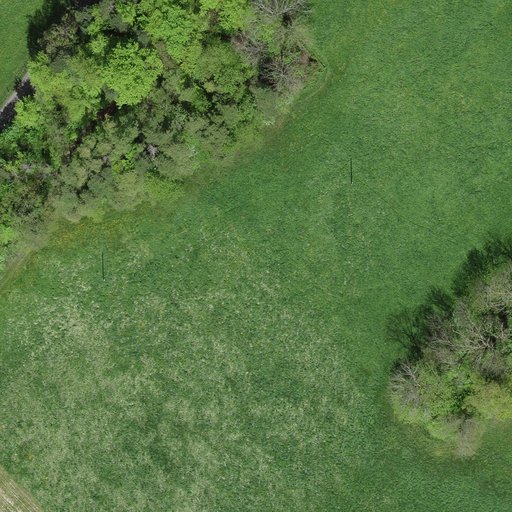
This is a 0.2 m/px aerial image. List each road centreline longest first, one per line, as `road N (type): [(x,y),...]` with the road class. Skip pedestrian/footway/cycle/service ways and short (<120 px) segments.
road 1 (track): [(0,261),(117,111),(230,0)]
road 2 (tertiary): [(0,121),(91,0)]
